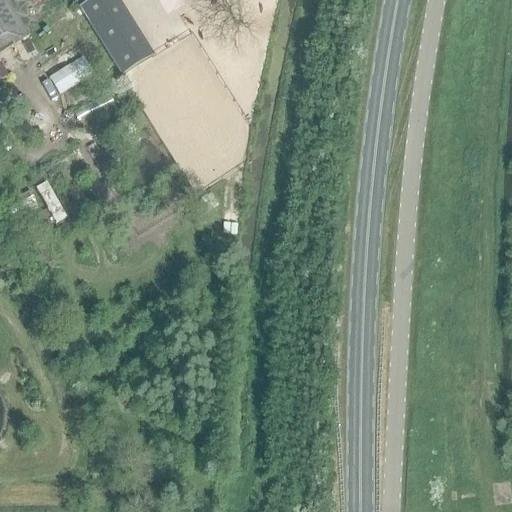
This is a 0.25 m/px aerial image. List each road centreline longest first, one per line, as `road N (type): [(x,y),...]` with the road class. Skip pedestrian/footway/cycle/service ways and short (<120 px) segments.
road 1 (unclassified): [(390,511),(404,232),(435,0)]
road 2 (primary): [(357,511),(366,228),(396,0)]
